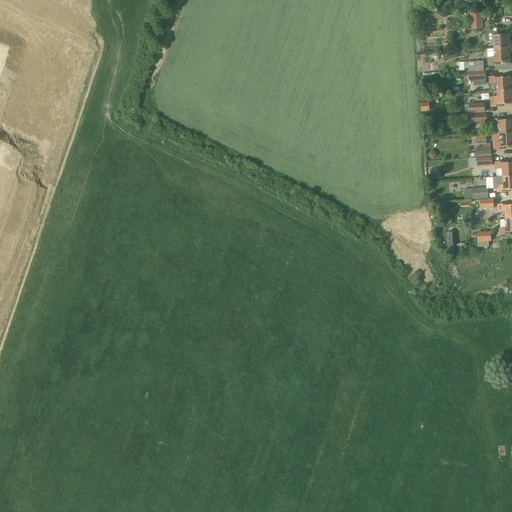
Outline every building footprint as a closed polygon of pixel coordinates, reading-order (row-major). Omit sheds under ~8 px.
[(471,30),(484,29),(483,12),(470,13),(471,30)] [(495,49),(510,48),(509,34),(496,35),(494,35),(492,35),(492,34),(486,34),(487,42),(494,41),(495,49)] [(510,48),(495,49),(488,50),(489,65),(499,64),(499,62),(511,62),(510,48)] [(468,72),(484,71),(483,61),(464,62),(464,73),(468,72)] [(468,72),(468,81),(486,80),(486,71),(484,71),(468,72)] [(497,89),(511,88),(511,83),(511,77),(497,78),(495,78),(495,76),(489,77),(490,90),(497,89)] [(511,88),(497,89),(490,90),(491,92),(498,92),(498,96),(491,97),(491,107),(502,107),(502,105),(511,104),(511,88)] [(422,112),(430,112),(429,103),(421,103),(422,112)] [(470,114),(486,113),(484,103),(469,104),(470,114)] [(472,123),(488,122),(487,115),(471,116),(472,123)] [(500,134),(511,133),(511,119),(499,121),(498,121),(498,119),(492,119),(493,135),(500,134)] [(511,133),(500,134),(493,135),(494,150),(505,149),(505,147),(511,146),(511,133)] [(476,157),(492,156),(491,147),(476,148),(476,157)] [(492,156),(476,157),(476,158),(469,159),(469,167),(477,167),(493,166),(492,156)] [(503,177),(511,176),(511,162),(502,163),(500,164),(500,162),(495,162),(496,169),(502,169),(503,176),(503,177)] [(432,180),(441,179),(439,167),(430,169),(432,180)] [(511,176),(503,177),(503,176),(493,177),(494,189),(497,189),(497,192),(508,192),(508,190),(511,189),(511,176)] [(473,200),(489,199),(488,188),(473,189),(473,200)] [(481,209),(494,208),(494,199),(480,200),(481,209)] [(506,220),(511,219),(511,205),(505,206),(503,206),(503,204),(498,204),(498,211),(505,210),(506,220)] [(511,219),(506,220),(507,227),(499,228),(500,235),(511,234),(511,233),(511,232),(511,219)] [(478,243),(489,242),(489,241),(492,241),(491,231),(477,232),(478,243)]
